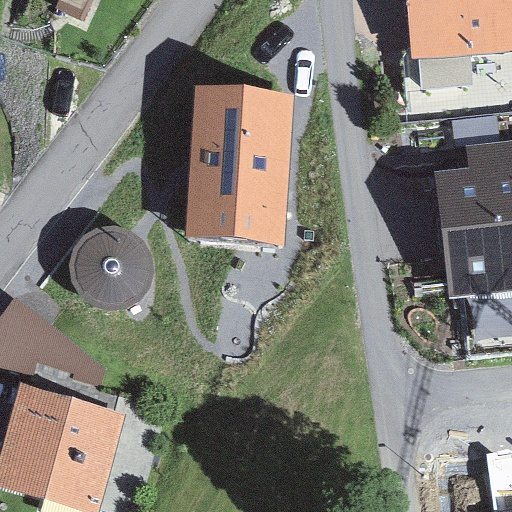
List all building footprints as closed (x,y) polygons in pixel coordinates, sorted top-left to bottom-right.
[(511,0),(405,0),(412,64),(511,52),(511,0)] [(294,93),(196,86),(185,238),(283,245),(294,93)] [(473,180),(434,185),(449,310),(511,302),(511,152),(470,157),(473,180)] [(150,258),(145,245),(136,236),(124,229),(112,227),(99,229),(87,235),(78,244),(73,255),(71,268),(73,281),(80,292),(90,301),(103,306),(116,307),(129,303),(140,295),(148,284),(151,271),(150,258)] [(103,369),(13,306),(0,324),(0,372),(35,384),(37,367),(101,386),(103,369)] [(102,511),(124,426),(22,400),(0,489),(0,498),(55,511),(102,511)]
